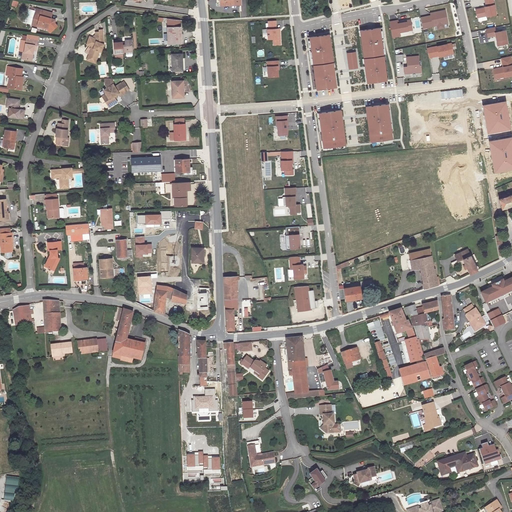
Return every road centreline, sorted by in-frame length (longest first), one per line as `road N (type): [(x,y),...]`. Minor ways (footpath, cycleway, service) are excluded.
road 1 (residential): [(30,296),(23,172),(70,37)]
road 2 (residential): [(307,102),(470,82),(459,0)]
road 3 (tertiary): [(210,109),(220,333)]
road 4 (tertiary): [(220,333),(199,334),(117,302),(30,296)]
road 5 (residential): [(438,290),(444,344),(469,406),(511,450)]
road 6 (track): [(125,511),(112,455),(109,360)]
road 7 (residential): [(435,0),(297,27)]
road 8 (residential): [(328,233),(307,102)]
